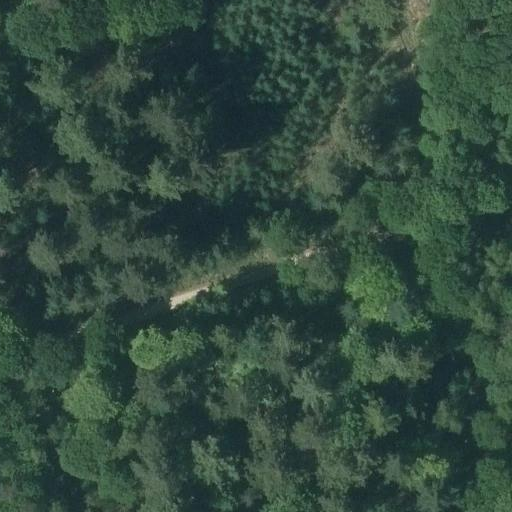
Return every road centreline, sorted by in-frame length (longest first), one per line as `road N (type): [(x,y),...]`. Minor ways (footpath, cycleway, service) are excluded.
road 1 (track): [(511,191),(0,363)]
road 2 (track): [(18,357),(86,511)]
